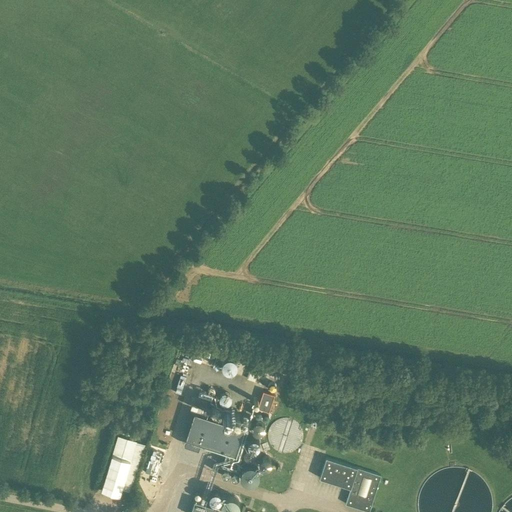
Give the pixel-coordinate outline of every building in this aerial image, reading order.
[(224,371),(236,365),(230,354),(218,360),(224,371)] [(257,373),(249,370),(247,378),(255,380),(257,373)] [(201,389),(192,408),(204,414),(213,395),(201,389)] [(274,394),(263,391),(258,407),(269,411),(274,394)] [(186,438),(184,444),(198,448),(199,443),(226,452),(222,465),(236,470),(241,456),(236,454),(245,428),(194,411),(185,438),(186,438)] [(250,428),(260,432),(263,424),(253,420),(250,428)] [(112,455),(129,460),(135,441),(117,436),(112,455)] [(270,461),(265,454),(257,459),(262,467),(270,461)] [(369,511),(371,503),(380,474),(325,457),(319,477),(350,487),(345,503),(369,511)] [(237,474),(249,483),(259,470),(247,461),(237,474)] [(220,495),(220,511),(233,511),(236,511),(236,494),(220,495)] [(212,511),(215,506),(194,500),(190,511),(212,511)]
